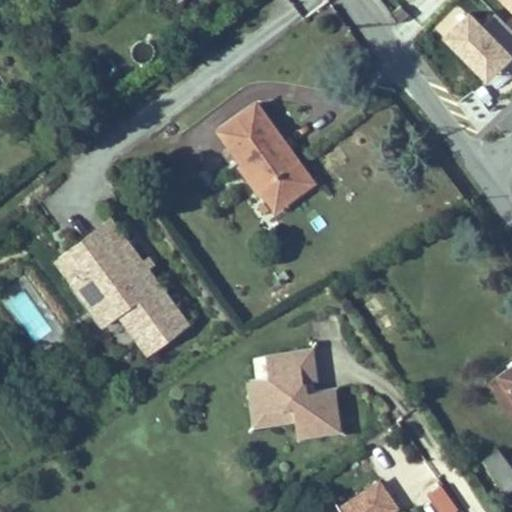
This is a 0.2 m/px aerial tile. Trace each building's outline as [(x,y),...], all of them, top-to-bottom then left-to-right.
[(511,51),(511,25),(496,8),(487,16),(472,0),(442,27),(487,75),(511,51)] [(511,0),(502,0),(511,9),(511,0)] [(273,210),(300,190),(287,173),(298,165),(287,150),(252,101),(215,128),(241,163),(233,169),(255,199),(262,195),(273,210)] [(310,183),(298,165),(287,173),(300,190),(310,183)] [(80,279),(111,323),(126,313),(154,352),(194,324),(120,218),(80,246),(96,268),(80,279)] [(338,411),(334,370),(316,373),(305,374),(304,363),(314,362),(316,362),(314,345),(312,331),(267,336),(269,357),(257,358),(250,359),(253,385),(265,384),(272,389),(273,401),(295,398),(297,416),(338,411)] [(269,357),(267,336),(254,338),(257,358),(269,357)] [(511,353),(492,368),(510,398),(511,396),(511,353)] [(316,373),(314,362),(304,363),(305,374),(316,373)] [(273,401),(272,389),(265,384),(253,385),(250,385),(252,403),(273,401)] [(511,471),(511,450),(499,431),(480,444),(502,478),(511,471)] [(394,495),(377,467),(334,493),(338,500),(341,506),(330,511),(385,511),(383,511),(368,511),(368,510),(394,495)] [(426,491),(439,511),(457,511),(460,511),(442,481),(426,491)] [(330,511),(341,506),(338,500),(317,511),(330,511)]
